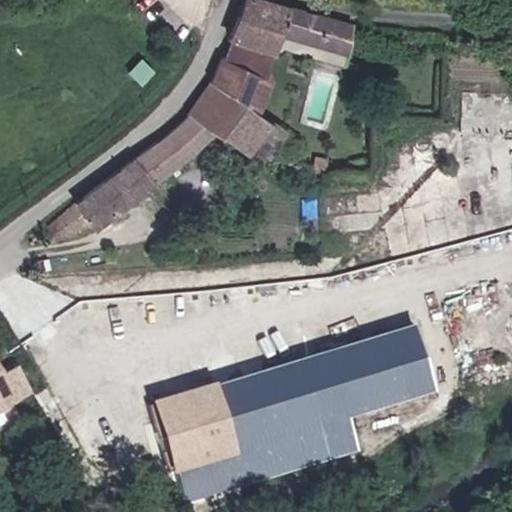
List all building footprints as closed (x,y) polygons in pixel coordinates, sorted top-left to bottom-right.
[(276,0),(251,0),(234,40),(276,53),(283,34),(290,5),(276,0)] [(352,26),(290,5),(283,34),(346,54),(352,26)] [(234,40),(225,60),(268,79),(276,53),(234,40)] [(203,96),(187,117),(218,135),(253,156),(272,124),(253,109),(268,79),(225,60),(203,96)] [(461,125),(511,126),(511,95),(462,94),(461,125)] [(50,227),(51,229),(59,239),(90,219),(96,225),(154,184),(218,135),(187,117),(72,207),(73,208),(50,227)] [(308,170),(320,172),(324,157),(311,155),(308,170)] [(185,466),(431,393),(413,333),(167,406),(185,466)] [(0,407),(14,400),(0,376),(0,407)] [(79,419),(102,456),(130,439),(107,402),(79,419)]
